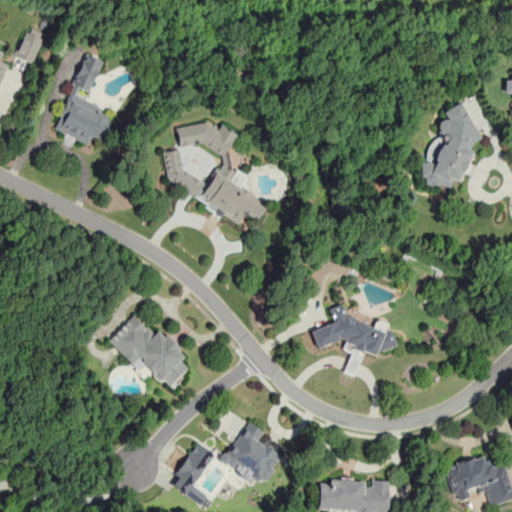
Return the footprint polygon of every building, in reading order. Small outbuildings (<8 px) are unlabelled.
[(24,30),(42,38),(31,63),(13,54),(24,30)] [(55,131),(88,143),(91,135),(102,139),(110,116),(98,112),(102,103),(87,98),(101,60),(83,53),(55,131)] [(511,80),(504,79),(503,92),(511,92),(511,80)] [(480,137),(459,102),(441,112),(445,118),(434,124),(441,136),(422,147),(428,157),(416,165),(431,191),(471,168),(467,160),(474,155),(468,144),(480,137)] [(165,178),(236,225),(245,213),(253,218),(258,218),(266,205),(238,187),(245,176),(229,165),(227,149),(237,135),(220,125),(217,130),(207,123),(175,126),(177,145),(202,143),(221,156),(222,161),(206,184),(180,167),(178,150),(163,151),(165,178)] [(310,330),(315,348),(339,340),(350,345),(354,355),(363,352),(373,357),(375,352),(395,345),(390,329),(382,331),(347,316),(343,305),(340,304),(328,308),(331,319),(330,323),(310,330)] [(136,371),(144,363),(167,387),(187,368),(179,360),(185,354),(160,329),(153,335),(133,314),(106,339),(136,371)] [(258,441),(263,432),(246,421),(221,462),(263,487),(281,455),(258,441)] [(169,486),(200,504),(206,493),(193,485),(213,453),(195,443),(169,486)] [(511,491),(504,463),(497,465),(495,456),(483,460),(482,454),(443,466),(454,501),(471,496),(470,494),(485,490),(489,505),(511,498),(511,491)] [(317,511),(344,511),(387,511),(387,479),(328,479),(328,483),(317,483),(317,511)]
